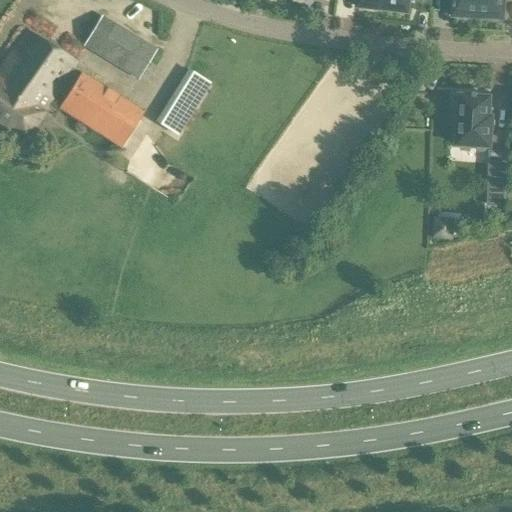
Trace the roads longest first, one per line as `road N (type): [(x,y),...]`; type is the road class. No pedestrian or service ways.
road 1 (secondary): [(511,365),(369,395),(238,404),(86,393),(0,375)]
road 2 (secondary): [(0,428),(134,452),(296,456),(511,417)]
road 3 (residential): [(174,0),(271,32),(511,57)]
